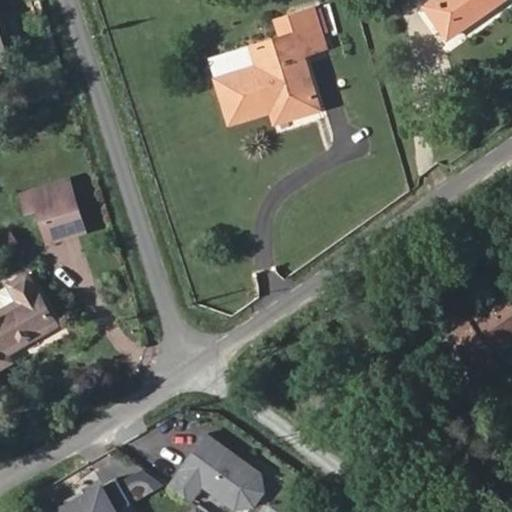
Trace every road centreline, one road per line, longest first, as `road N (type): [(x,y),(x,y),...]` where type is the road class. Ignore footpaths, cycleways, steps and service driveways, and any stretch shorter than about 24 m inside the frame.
road 1 (residential): [(212,367),(90,0)]
road 2 (residential): [(212,367),(511,161)]
road 3 (residential): [(212,367),(410,511)]
road 4 (residential): [(0,482),(212,367)]
